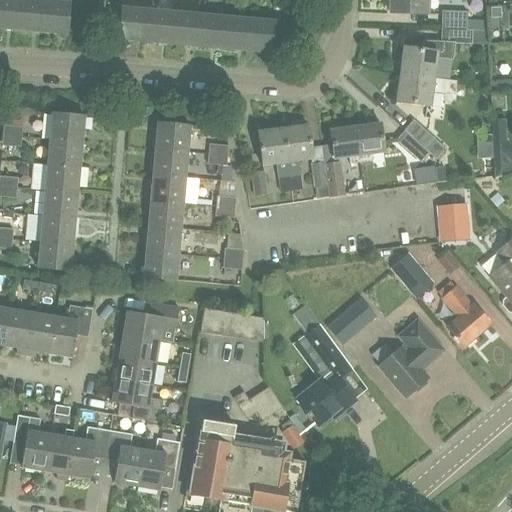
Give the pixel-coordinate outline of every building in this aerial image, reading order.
[(0,0),(0,29),(16,31),(18,0),(0,0)] [(18,0),(16,31),(41,33),(44,1),(27,0),(18,0)] [(426,16),(426,0),(390,0),(389,14),(426,16)] [(67,36),(70,4),(44,1),(41,33),(67,36)] [(491,8),(491,18),(501,18),(501,8),(491,8)] [(144,43),(147,11),(121,9),(118,41),(144,43)] [(169,45),(172,13),(147,11),(144,43),(169,45)] [(195,47),(198,16),(172,13),(169,45),(195,47)] [(441,13),(441,31),(466,31),(466,13),(441,13)] [(221,50),(224,18),(198,16),(195,47),(221,50)] [(246,52),(249,20),(224,18),(221,50),(246,52)] [(249,20),(246,52),(272,54),(275,22),(249,20)] [(433,82),(433,80),(436,60),(453,62),(455,45),(472,45),(472,31),(466,31),(441,31),(441,43),(423,41),(421,50),(404,48),(400,77),(401,78),(433,82)] [(455,83),(433,80),(433,82),(401,78),(400,77),(396,104),(429,108),(431,94),(445,95),(446,93),(454,94),(455,83)] [(85,117),(51,114),(49,140),(83,143),(85,117)] [(405,132),(405,133),(430,155),(436,160),(445,150),(414,122),(405,132)] [(157,124),(154,149),(188,153),(191,127),(157,124)] [(380,125),(355,128),(360,164),(372,162),(371,155),(384,153),(380,125)] [(22,138),(23,128),(4,126),(3,136),(22,138)] [(298,162),(312,160),(308,127),(282,130),(287,163),(291,192),(302,191),(298,162)] [(355,128),(330,132),(332,146),(321,147),(328,199),(343,197),(338,160),(349,158),(350,165),(360,164),(355,128)] [(291,192),(287,163),(282,130),(258,134),(262,167),(275,165),(280,194),(291,192)] [(422,164),(430,155),(405,133),(396,142),(422,164)] [(22,138),(3,136),(2,146),(21,148),(22,138)] [(49,140),(46,166),(81,169),(83,143),(49,140)] [(511,148),(504,141),(493,141),(495,179),(511,171),(511,148)] [(209,145),(208,154),(228,156),(228,147),(209,145)] [(152,175),(186,178),(188,153),(154,149),(152,175)] [(227,165),(228,156),(208,154),(207,163),(227,165)] [(314,188),(326,186),(323,163),(310,164),(314,188)] [(46,166),(44,192),(78,195),(81,169),(46,166)] [(418,172),(420,185),(437,183),(435,171),(435,170),(418,172)] [(443,170),(435,171),(437,183),(445,182),(443,170)] [(254,198),(268,196),(265,172),(250,174),(254,198)] [(186,178),(152,175),(150,201),(184,204),(184,203),(186,178)] [(0,188),(17,190),(18,179),(0,177),(0,188)] [(482,185),(492,197),(500,190),(490,178),(482,185)] [(202,205),(203,180),(187,180),(186,205),(202,205)] [(17,190),(0,188),(0,197),(16,199),(17,190)] [(44,192),(42,218),(76,221),(78,195),(44,192)] [(299,206),(315,205),(314,192),(299,193),(299,206)] [(217,197),(216,207),(235,209),(236,199),(217,197)] [(150,201),(147,227),(181,230),(184,204),(150,201)] [(440,208),(442,234),(443,243),(467,241),(466,232),(464,206),(440,208)] [(234,217),(235,209),(216,207),(215,216),(234,217)] [(42,218),(39,244),(73,247),(76,221),(42,218)] [(147,227),(145,253),(179,256),(181,230),(147,227)] [(0,239),(12,241),(13,230),(0,228),(0,239)] [(183,231),(182,256),(200,256),(200,231),(183,231)] [(12,241),(0,239),(0,249),(12,250),(12,241)] [(511,241),(498,253),(507,264),(491,279),(508,299),(504,302),(503,306),(509,313),(511,313),(511,241)] [(71,273),(73,247),(39,244),(37,269),(71,273)] [(225,249),(224,258),(243,260),(244,251),(225,249)] [(179,256),(145,253),(142,279),(172,282),(171,297),(186,298),(187,282),(177,281),(179,256)] [(460,255),(444,258),(448,283),(465,280),(460,255)] [(406,257),(391,270),(417,300),(432,287),(406,257)] [(242,269),(243,260),(224,258),(223,267),(242,269)] [(37,283),(24,281),(22,289),(35,291),(36,284),(37,284),(37,283)] [(53,285),(37,283),(37,284),(36,284),(35,291),(51,294),(53,285)] [(443,301),(459,319),(448,329),(464,349),(491,326),(474,306),(473,308),(456,289),(443,301)] [(342,345),(375,316),(360,300),(327,328),(342,345)] [(148,316),(127,312),(123,335),(158,341),(160,330),(175,332),(178,309),(150,304),(148,316)] [(73,358),(76,337),(87,338),(92,311),(69,307),(67,320),(54,318),(48,354),(73,358)] [(212,334),(216,310),(204,308),(200,332),(212,334)] [(0,345),(3,347),(9,311),(0,309),(0,345)] [(212,334),(224,336),(228,312),(216,310),(212,334)] [(32,314),(9,311),(3,347),(15,349),(14,355),(25,356),(32,314)] [(224,336),(236,338),(240,314),(228,312),(224,336)] [(36,352),(48,354),(54,318),(32,314),(25,356),(35,358),(36,352)] [(236,338),(248,340),(252,316),(240,314),(236,338)] [(252,316),(248,340),(264,342),(264,318),(252,316)] [(429,379),(421,371),(444,352),(419,323),(402,337),(412,349),(407,354),(402,349),(381,367),(407,397),(415,391),(418,394),(428,385),(426,382),(429,379)] [(344,412),(357,402),(339,380),(353,369),(321,326),(305,337),(331,373),(297,400),(319,427),(342,409),(344,412)] [(115,347),(114,356),(155,363),(158,341),(123,335),(121,348),(115,347)] [(179,368),(188,369),(191,355),(182,354),(179,368)] [(117,368),(115,380),(151,386),(155,363),(114,356),(112,367),(117,368)] [(186,384),(188,369),(179,368),(177,382),(186,384)] [(149,399),(151,386),(115,380),(111,404),(134,408),(132,419),(159,424),(163,401),(149,399)] [(269,387),(259,393),(273,414),(283,408),(269,387)] [(249,400),(244,391),(233,398),(247,419),(257,413),(249,400)] [(259,393),(249,400),(257,413),(262,421),(273,414),(259,393)] [(68,408),(60,407),(54,406),(52,414),(66,417),(68,408)] [(43,471),(49,436),(38,434),(40,420),(17,417),(13,440),(25,442),(21,467),(43,471)] [(235,426),(202,420),(190,495),(291,511),(296,511),(305,462),(262,454),(262,449),(215,441),(216,435),(233,437),(235,426)] [(303,443),(292,427),(283,432),(293,448),(303,443)] [(105,456),(109,432),(87,428),(85,442),(72,440),(66,475),(67,475),(90,479),(94,454),(105,456)] [(67,475),(66,475),(72,440),(74,431),(66,430),(64,439),(49,436),(43,471),(56,473),(55,479),(66,481),(67,475)] [(136,487),(142,452),(130,450),(132,436),(109,432),(105,456),(117,458),(113,483),(136,487)] [(142,452),(136,487),(160,491),(164,466),(175,468),(179,444),(157,440),(155,454),(142,452)]
